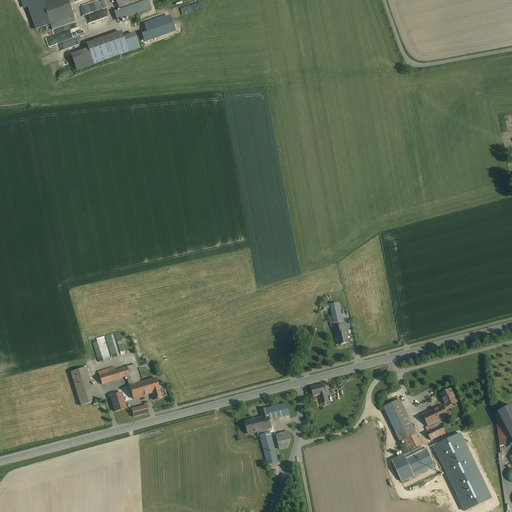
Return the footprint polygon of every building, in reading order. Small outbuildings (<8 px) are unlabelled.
[(49,26),(74,16),(67,0),(43,0),(39,2),(49,26)] [(115,0),(119,11),(146,0),(115,0)] [(85,23),(109,16),(108,11),(107,8),(83,15),(85,23)] [(82,40),(90,61),(126,47),(118,26),(82,40)] [(339,323),(336,306),(326,307),(326,310),(315,312),(316,320),(329,318),(330,324),(339,323)] [(349,343),(346,331),(345,332),(337,333),(337,334),(339,345),(349,343)] [(106,336),(98,339),(101,347),(105,346),(104,344),(109,342),(106,336)] [(112,365),(94,371),(99,386),(127,377),(129,386),(129,387),(133,400),(152,394),(160,392),(159,391),(156,379),(139,384),(133,363),(113,369),(112,365)] [(90,389),(84,367),(67,372),(77,408),(90,405),(86,390),(90,389)] [(325,384),(311,388),(314,397),(319,396),(321,401),(319,401),(319,405),(329,402),(325,384)] [(160,392),(152,394),(154,401),(162,398),(166,396),(164,389),(159,391),(160,392)] [(443,406),(445,411),(450,408),(449,406),(457,402),(451,389),(441,394),(446,404),(443,406)] [(119,391),(107,394),(112,413),(127,408),(130,418),(148,413),(145,401),(129,405),(129,402),(123,404),(119,391)] [(400,400),(383,408),(399,443),(403,442),(408,452),(421,446),(417,439),(415,435),(416,435),(400,400)] [(257,419),(260,432),(272,429),(270,422),(290,417),(287,404),(260,411),(262,418),(257,419)] [(448,417),(445,411),(443,406),(423,415),(430,431),(427,433),(430,440),(445,433),(443,430),(441,426),(439,427),(437,422),(448,417)] [(498,413),(511,440),(511,406),(498,413)] [(260,432),(257,419),(245,422),(248,435),(260,432)] [(287,444),(285,432),(272,435),(274,446),(287,444)] [(267,434),(256,438),(265,465),(277,462),(267,434)] [(427,449),(405,459),(411,471),(433,461),(427,449)]
